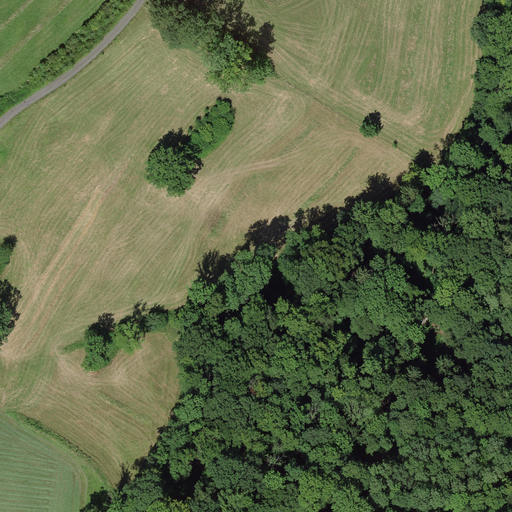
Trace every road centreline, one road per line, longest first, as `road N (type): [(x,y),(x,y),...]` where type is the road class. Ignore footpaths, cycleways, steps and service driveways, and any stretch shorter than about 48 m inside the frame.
road 1 (track): [(511,269),(430,311),(364,361),(304,371),(283,409),(295,449),(320,460),(405,457),(460,440),(511,452)]
road 2 (track): [(0,126),(64,78),(137,0)]
